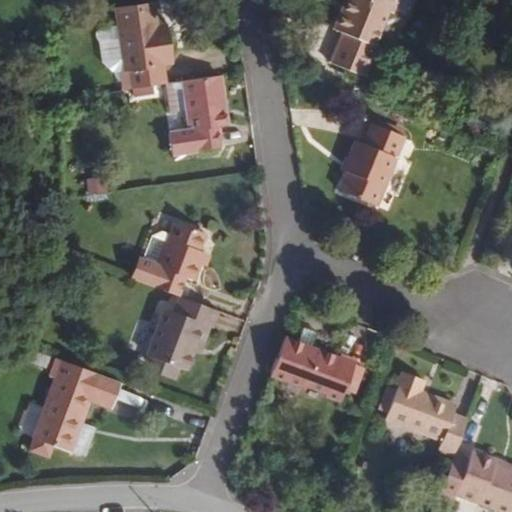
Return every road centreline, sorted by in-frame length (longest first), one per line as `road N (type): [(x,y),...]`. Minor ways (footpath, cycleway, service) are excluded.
road 1 (residential): [(201,506),(287,258)]
road 2 (residential): [(287,258),(252,0)]
road 3 (residential): [(287,258),(511,330)]
road 4 (residential): [(201,506),(138,499),(0,505)]
